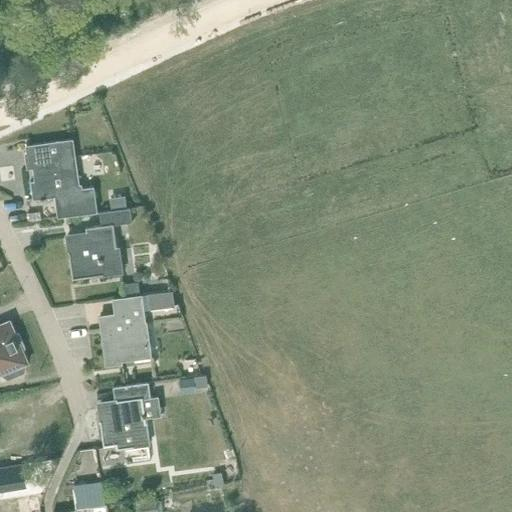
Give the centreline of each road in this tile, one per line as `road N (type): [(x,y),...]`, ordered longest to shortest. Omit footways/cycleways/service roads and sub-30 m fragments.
road 1 (tertiary): [(0,118),(268,0)]
road 2 (residential): [(82,430),(41,295),(0,231)]
